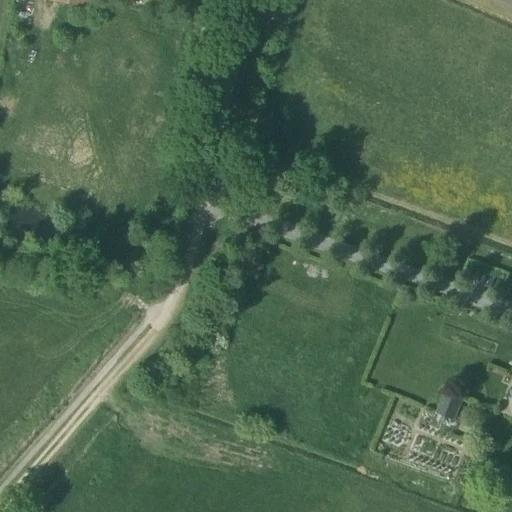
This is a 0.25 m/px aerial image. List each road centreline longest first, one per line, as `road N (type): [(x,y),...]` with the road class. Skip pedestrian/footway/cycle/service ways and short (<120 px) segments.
road 1 (unclassified): [(169,301),(195,245),(252,0)]
road 2 (track): [(0,511),(158,328),(169,301)]
